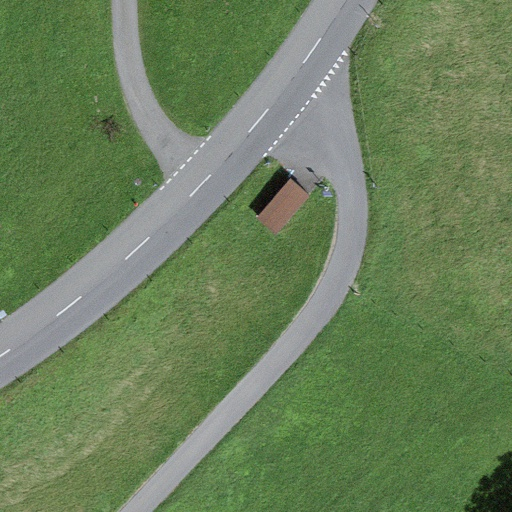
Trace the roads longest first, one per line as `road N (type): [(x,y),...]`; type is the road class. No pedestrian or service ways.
road 1 (track): [(140,511),(322,299),(359,214),(300,66)]
road 2 (tertiary): [(0,353),(76,306),(201,185),(344,0)]
